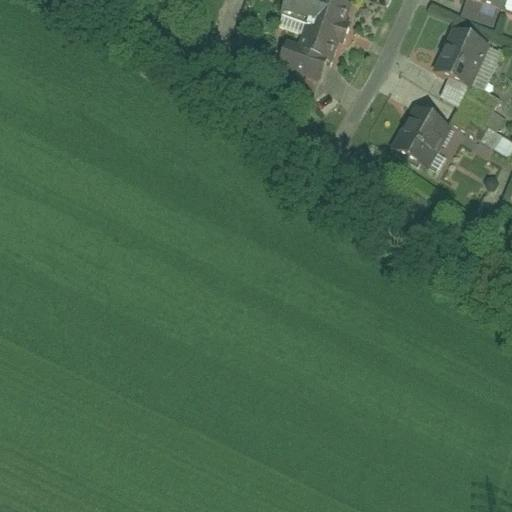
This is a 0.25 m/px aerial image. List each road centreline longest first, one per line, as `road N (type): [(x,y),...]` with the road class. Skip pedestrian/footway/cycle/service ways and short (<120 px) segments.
road 1 (residential): [(107,0),(326,162)]
road 2 (residential): [(326,162),(511,295)]
road 3 (residential): [(326,162),(413,0)]
